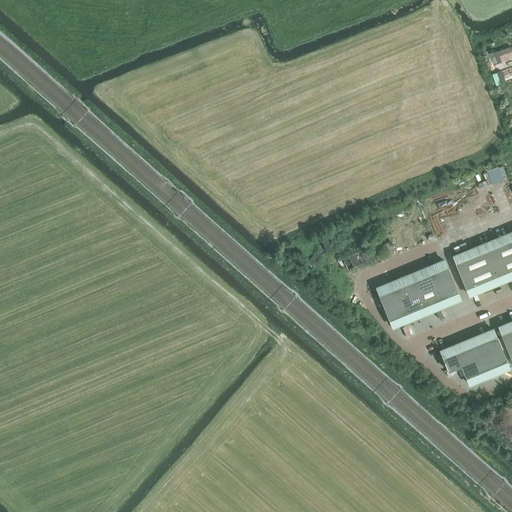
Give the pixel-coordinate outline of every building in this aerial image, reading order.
[(484,172),(488,184),(508,177),(503,164),(484,172)] [(511,276),(511,232),(453,256),(469,294),(496,283),(501,282),(502,284),(501,285),(502,285),(507,283),(506,283),(505,280),(509,278),(511,276)] [(325,250),(332,247),(328,237),(321,240),(325,250)] [(382,244),(385,255),(393,252),(391,242),(382,244)] [(444,260),(427,267),(435,286),(444,308),(447,307),(447,306),(446,306),(445,304),(460,298),(452,279),(444,260)] [(427,267),(410,274),(418,293),(435,286),(427,267)] [(410,274),(394,281),(402,300),(418,293),(410,274)] [(394,281),(377,288),(384,307),(392,326),(407,320),(408,322),(407,322),(407,323),(410,322),(402,300),(394,281)] [(435,286),(418,293),(426,312),(440,306),(441,308),(440,309),(441,309),(444,308),(435,286)] [(426,312),(418,293),(402,300),(410,322),(414,320),(413,320),(412,318),(426,312)] [(506,346),(511,343),(511,321),(499,327),(506,346)] [(480,334),(488,354),(501,348),(493,329),(480,334)] [(480,334),(467,340),(475,359),(488,354),(480,334)] [(448,370),(461,365),(475,359),(467,340),(440,351),(448,370)] [(501,348),(488,354),(496,372),(509,367),(501,348)] [(483,378),(496,372),(488,354),(475,359),(483,378)] [(469,383),(483,378),(475,359),(461,365),(469,383)]
